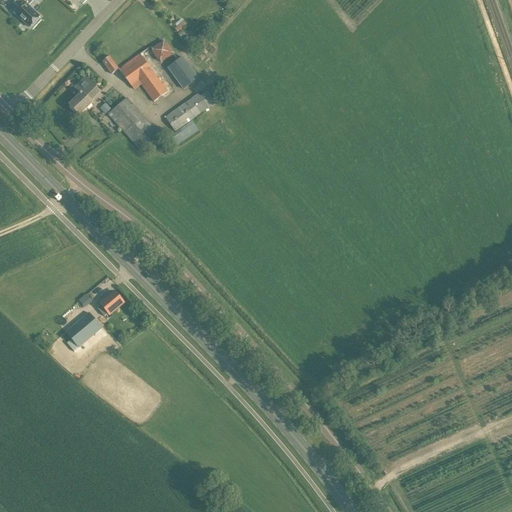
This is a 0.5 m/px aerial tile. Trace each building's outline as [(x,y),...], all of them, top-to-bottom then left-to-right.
[(33,1),(32,0),(17,0),(14,4),(19,9),(15,13),(30,28),(40,17),(28,6),(33,1)] [(164,40),(151,50),(161,64),(174,53),(164,40)] [(168,93),(140,54),(119,70),(133,90),(141,85),(153,103),(168,93)] [(118,69),(109,57),(102,62),(111,74),(118,69)] [(198,79),(183,57),(168,68),(184,89),(198,79)] [(90,99),(98,90),(85,77),(75,88),(81,94),(70,105),(80,115),(93,102),(90,99)] [(217,102),(208,90),(200,96),(198,94),(165,118),(175,131),(208,108),(217,102)] [(160,133),(126,97),(108,115),(142,151),(160,133)] [(108,113),(112,107),(106,102),(101,108),(108,113)] [(199,132),(193,121),(169,138),(176,147),(199,132)] [(100,303),(101,304),(97,307),(105,317),(109,314),(109,315),(124,303),(115,292),(100,303)] [(102,328),(90,313),(66,332),(78,347),(102,328)]
